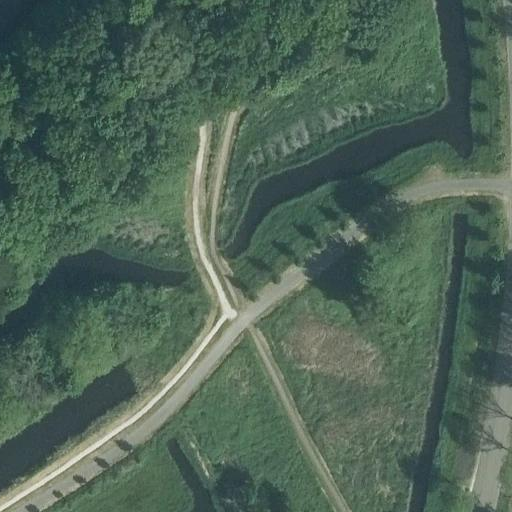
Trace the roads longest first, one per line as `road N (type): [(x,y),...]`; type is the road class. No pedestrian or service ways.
road 1 (unknown): [(344,511),(220,279),(211,225),(220,163),(242,103),(405,21),(417,0)]
road 2 (unclassified): [(482,511),(511,352)]
